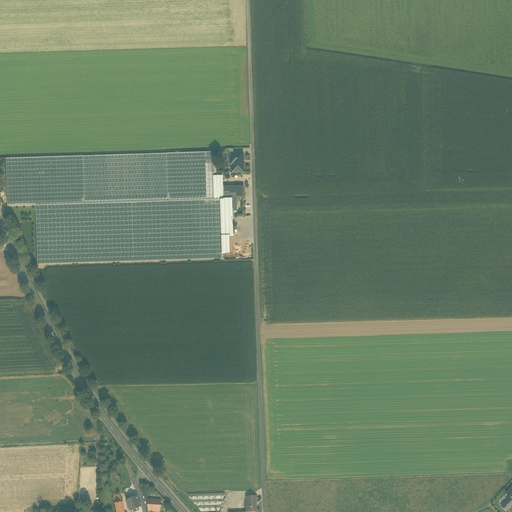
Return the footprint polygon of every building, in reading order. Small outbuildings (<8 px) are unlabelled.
[(36,206),(37,265),(222,259),(221,254),(220,200),(223,200),(223,199),(224,199),(223,187),(223,176),(212,176),(211,152),(83,156),(6,159),(7,207),(36,206)] [(232,164),(233,172),(243,172),(243,165),(242,165),(242,158),(243,158),(243,154),(233,154),(230,154),(231,164),(232,164)] [(223,187),(224,199),(232,199),(244,199),(244,186),(223,187)] [(233,236),(232,199),(224,199),(223,199),(223,200),(220,200),(221,254),(230,253),(229,236),(233,236)] [(186,494),(200,511),(205,511),(219,511),(225,493),(186,494)] [(126,500),(130,510),(141,507),(137,496),(126,500)] [(246,496),(246,511),(256,511),(256,496),(246,496)] [(148,511),(159,511),(161,501),(147,500),(148,511)] [(501,507),(506,511),(511,505),(507,500),(501,507)]
